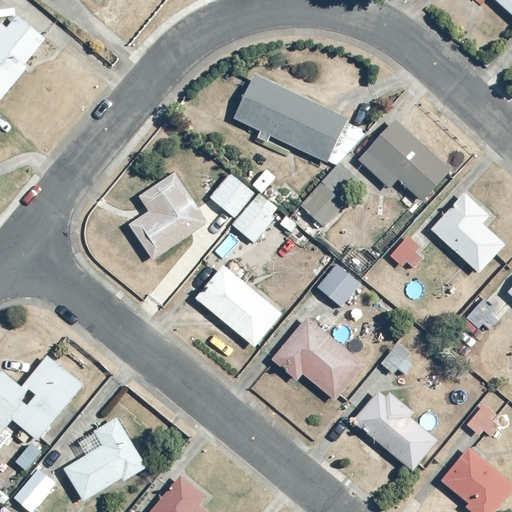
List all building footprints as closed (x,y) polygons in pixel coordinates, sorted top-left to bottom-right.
[(511,0),(495,0),(511,14),(511,0)] [(0,99),(27,67),(24,64),(46,38),(17,15),(7,28),(0,22),(0,99)] [(348,117),(255,74),(233,119),(327,162),(348,117)] [(451,170),(395,119),(357,159),(389,188),(398,179),(422,202),(451,170)] [(353,178),(338,164),(335,166),(299,206),(321,226),(360,184),(353,178)] [(276,178),(263,166),(249,182),(262,194),(276,178)] [(209,224),(174,171),(137,195),(147,211),(128,224),(152,261),(209,224)] [(254,195),(230,175),(210,198),(235,218),(254,195)] [(465,193),(431,229),(478,274),(505,245),(483,224),(490,216),(465,193)] [(281,212),(260,194),(234,226),(255,244),(281,212)] [(426,256),(407,239),(391,256),(410,273),(426,256)] [(358,243),(344,262),(364,277),(378,258),(358,243)] [(283,313),(224,264),(196,298),(255,347),(283,313)] [(362,286),(338,265),(318,288),(343,309),(362,286)] [(501,319),(480,302),(468,318),(488,335),(501,319)] [(366,363),(307,315),(271,359),(297,380),(303,374),(336,400),(366,363)] [(397,345),(382,367),(396,377),(400,371),(407,375),(414,365),(407,360),(411,355),(397,345)] [(0,440),(13,425),(37,444),(85,385),(48,355),(22,386),(1,369),(0,370),(0,440)] [(379,390),(353,421),(412,471),(438,440),(410,418),(414,413),(390,392),(386,396),(379,390)] [(481,436),(486,431),(493,438),(502,426),(494,420),(506,406),(493,395),(468,426),(481,436)] [(103,446),(64,468),(82,500),(122,478),(123,481),(146,467),(117,417),(94,430),(103,446)] [(495,511),(511,492),(511,481),(468,446),(440,480),(468,504),(465,507),(471,511),(495,511)] [(32,511),(56,483),(38,468),(13,497),(31,511),(32,511)] [(181,475),(149,511),(208,511),(199,505),(206,496),(181,475)]
